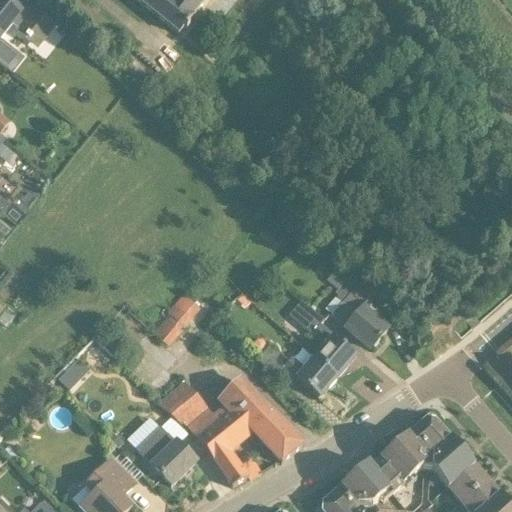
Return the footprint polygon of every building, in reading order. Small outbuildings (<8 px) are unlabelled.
[(0,0),(0,42),(1,42),(12,28),(36,47),(53,26),(28,6),(21,15),(2,0),(0,0)] [(104,46),(115,34),(75,0),(64,0),(59,7),(104,46)] [(132,0),(180,38),(210,0),(132,0)] [(0,135),(1,137),(10,125),(0,117),(0,135)] [(371,353),(387,333),(375,322),(377,319),(366,310),(372,302),(358,289),(351,297),(350,297),(331,319),(371,353)] [(185,331),(201,313),(183,298),(168,316),(185,331)] [(314,362),(337,382),(356,359),(320,329),(324,324),(300,303),(288,318),(299,327),(324,349),(314,362)] [(169,350),(182,335),(167,321),(154,337),(169,350)] [(291,361),(288,365),(270,349),(257,364),(275,380),(283,371),(319,402),(337,382),(314,362),(304,373),(291,361)] [(71,393),(90,372),(76,358),(57,379),(71,393)] [(254,436),(271,420),(252,400),(253,399),(238,384),(220,402),(208,391),(202,396),(191,382),(159,409),(181,429),(182,428),(182,429),(184,428),(206,454),(232,491),(248,482),(250,484),(261,478),(252,463),(241,471),(230,455),(254,436)] [(281,467),(305,449),(272,419),(271,420),(254,436),(281,467)] [(403,490),(423,473),(432,474),(447,492),(473,469),(474,468),(451,442),(450,443),(430,420),(407,440),(406,439),(379,464),(378,462),(370,469),(368,466),(366,468),(389,495),(393,499),(403,490)] [(165,457),(152,470),(171,490),(196,466),(168,438),(168,439),(150,421),(136,434),(154,453),(158,449),(165,457)] [(131,511),(122,502),(135,490),(111,465),(84,490),(93,500),(80,511),(131,511)] [(371,511),(371,510),(389,495),(366,468),(340,491),(317,511),(371,511)] [(447,492),(460,507),(486,484),(473,469),(447,492)] [(464,511),(484,511),(499,499),(486,484),(460,507),(464,511)] [(14,511),(0,497),(0,511),(14,511)] [(511,511),(500,499),(499,499),(484,511),(511,511)]
